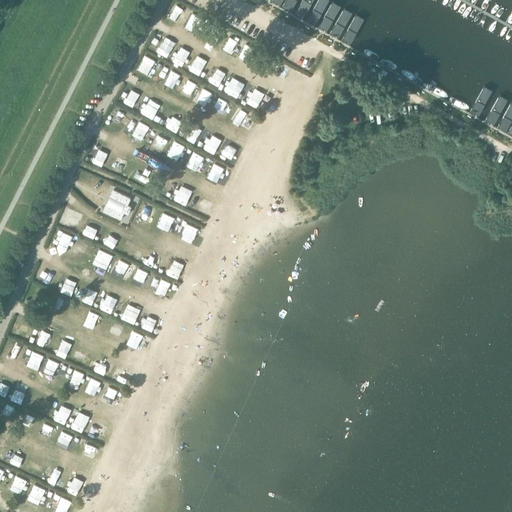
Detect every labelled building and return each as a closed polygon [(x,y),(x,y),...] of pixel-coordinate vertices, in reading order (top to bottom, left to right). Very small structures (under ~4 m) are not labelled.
[(286,0),(282,8),(290,13),(297,0),(286,0)] [(302,0),(294,15),(302,19),(313,0),(302,0)] [(328,0),(318,0),(306,22),(314,26),(329,0),(328,0)] [(332,2),(318,29),(326,33),(340,7),(332,2)] [(344,9),(330,35),(337,40),(352,13),(344,9)] [(222,10),(220,14),(234,22),(236,17),(222,10)] [(356,15),(342,41),(349,46),(364,19),(356,15)] [(266,22),(259,36),(273,43),(272,45),(276,47),(280,40),(274,37),(278,28),(266,22)] [(280,42),(279,47),(291,52),(293,47),(280,42)] [(302,54),(299,59),(312,65),(314,60),(302,54)] [(187,93),(195,78),(183,72),(175,86),(187,93)] [(484,87),(469,114),(477,118),(491,91),(484,87)] [(258,92),(253,102),(262,106),(267,97),(258,92)] [(499,96),(485,122),(493,127),(507,100),(499,96)] [(511,102),(497,129),(505,133),(511,120),(511,102)] [(244,108),(241,115),(252,120),(255,113),(244,108)] [(229,144),(224,154),(239,161),(244,151),(229,144)] [(178,183),(173,193),(184,198),(189,189),(178,183)] [(110,197),(111,197),(107,205),(106,205),(103,212),(120,220),(124,213),(128,215),(131,207),(127,205),(131,198),(113,190),(110,197)] [(198,206),(210,212),(214,203),(202,197),(198,206)] [(62,226),(58,235),(69,240),(73,231),(62,226)] [(119,266),(121,254),(113,253),(111,264),(119,266)] [(149,282),(155,274),(147,267),(140,275),(149,282)] [(173,292),(176,283),(168,280),(165,289),(173,292)] [(106,292),(101,304),(113,309),(117,297),(106,292)] [(128,301),(123,314),(132,317),(137,304),(128,301)] [(150,314),(145,324),(155,329),(160,319),(150,314)] [(22,354),(27,344),(17,340),(12,350),(22,354)] [(102,386),(105,376),(95,374),(92,383),(102,386)] [(0,387),(9,391),(13,382),(3,377),(0,384),(0,387)] [(44,485),(41,495),(51,498),(54,488),(44,485)] [(60,499),(71,502),(72,497),(62,494),(60,499)]
